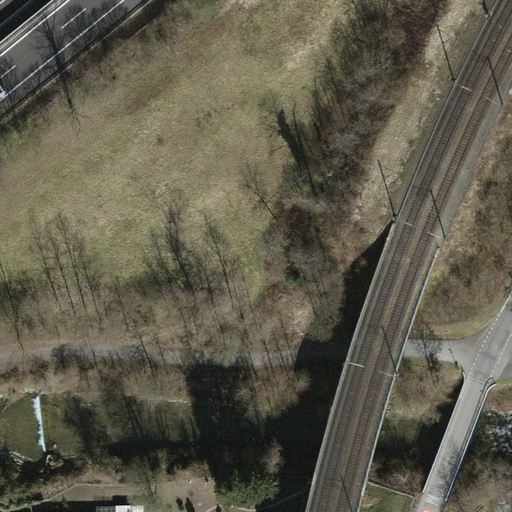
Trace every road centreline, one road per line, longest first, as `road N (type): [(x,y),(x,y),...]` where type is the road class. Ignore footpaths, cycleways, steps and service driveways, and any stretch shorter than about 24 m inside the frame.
road 1 (track): [(0,360),(446,352),(486,367)]
road 2 (motorway): [(0,78),(96,0)]
